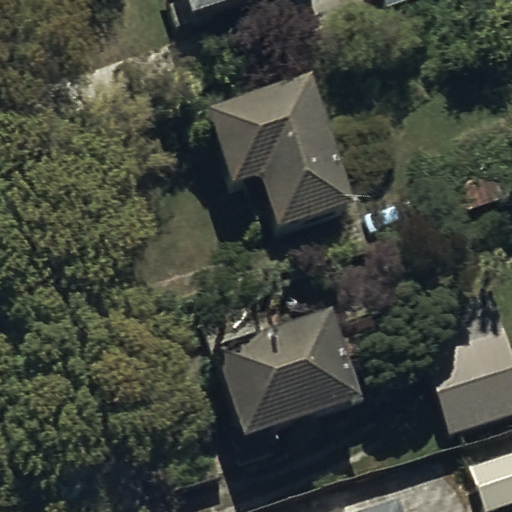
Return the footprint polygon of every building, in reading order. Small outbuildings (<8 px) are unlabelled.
[(299,0),(175,0),(187,36),(299,0)] [(379,0),(386,20),(442,0),(379,0)] [(307,107),(205,139),(229,215),(255,206),(272,261),(348,236),(307,107)] [(326,337),(208,378),(239,470),(358,429),(326,337)] [(511,369),(434,393),(451,451),(511,432),(511,369)] [(511,511),(511,459),(463,476),(475,511),(511,511)]
